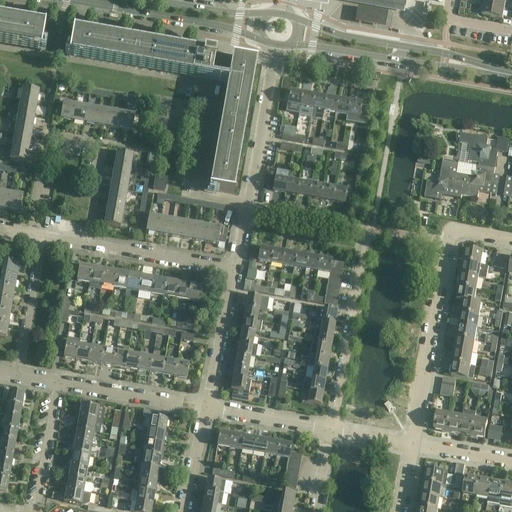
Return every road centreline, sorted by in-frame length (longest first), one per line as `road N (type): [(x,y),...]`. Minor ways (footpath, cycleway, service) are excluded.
road 1 (residential): [(329,429),(365,229),(246,208)]
road 2 (residential): [(412,444),(451,234),(511,241)]
road 3 (residential): [(27,236),(44,132),(102,141),(85,245)]
road 4 (tertiary): [(69,0),(258,38)]
road 5 (residential): [(246,208),(275,44)]
road 6 (residential): [(234,270),(85,245)]
road 7 (residential): [(206,408),(234,270)]
road 8 (residential): [(17,375),(39,238)]
road 9 (residential): [(36,511),(60,382)]
road 10 (residential): [(206,408),(329,429)]
road 11 (tertiary): [(413,46),(349,37),(296,18)]
road 12 (residential): [(179,403),(60,382)]
